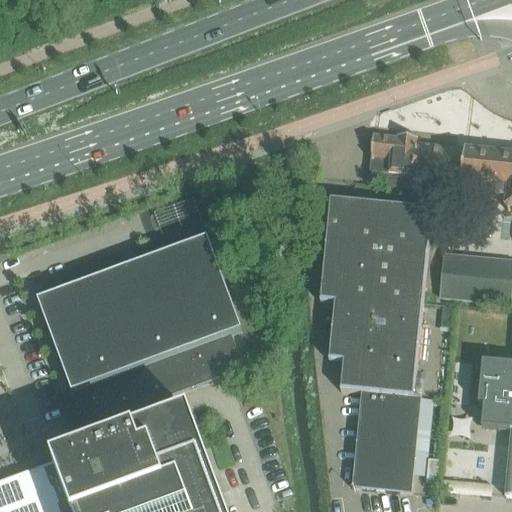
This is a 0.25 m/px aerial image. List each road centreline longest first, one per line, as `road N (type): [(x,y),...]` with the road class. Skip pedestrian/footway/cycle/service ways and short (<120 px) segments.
road 1 (secondary): [(0,176),(489,0)]
road 2 (secondary): [(289,0),(0,108)]
